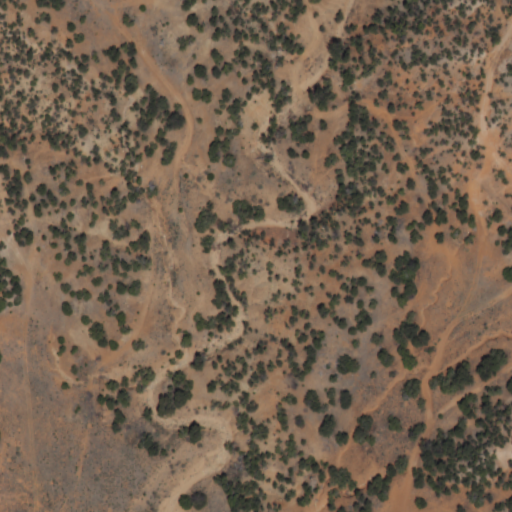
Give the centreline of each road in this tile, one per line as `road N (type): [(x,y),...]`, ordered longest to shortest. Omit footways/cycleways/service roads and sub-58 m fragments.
road 1 (track): [(65,511),(87,459),(0,199)]
road 2 (track): [(399,511),(428,423),(424,381),(444,333),(511,289)]
road 3 (track): [(511,183),(489,151),(480,115),(487,72),(511,22)]
